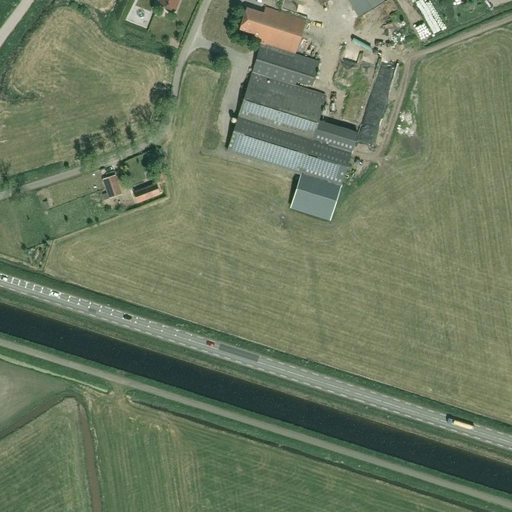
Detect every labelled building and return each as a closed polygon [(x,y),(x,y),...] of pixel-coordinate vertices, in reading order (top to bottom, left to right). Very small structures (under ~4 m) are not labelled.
[(159,0),(158,5),(175,11),(178,0),(159,0)] [(383,0),(346,0),(357,17),(384,1),(383,0)] [(305,20),(265,8),(263,14),(261,20),(264,20),(262,25),(243,19),(239,30),(251,33),(250,36),(258,39),(257,42),(261,44),(227,151),(300,175),(290,206),(329,219),(357,132),(317,120),(325,95),(295,85),(296,81),(311,86),(319,61),(295,54),(305,20)] [(261,20),(263,14),(246,8),(243,19),(262,25),(264,20),(261,20)] [(144,27),(148,18),(133,10),(128,20),(144,27)] [(377,82),(373,90),(389,98),(393,90),(377,82)] [(108,199),(120,195),(114,176),(102,180),(106,193),(108,198),(108,199)] [(134,193),(133,193),(136,203),(159,194),(155,184),(140,190),(138,189),(134,190),(134,193)]
